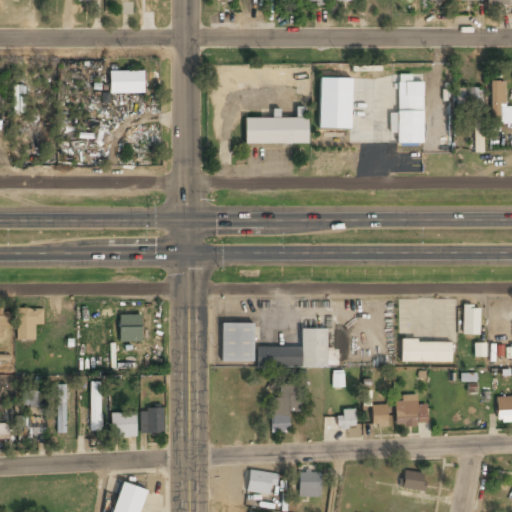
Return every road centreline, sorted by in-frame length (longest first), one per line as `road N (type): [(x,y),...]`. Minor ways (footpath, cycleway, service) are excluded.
road 1 (residential): [(511,445),(0,468)]
road 2 (residential): [(0,288),(511,290)]
road 3 (residential): [(0,184),(511,183)]
road 4 (trunk): [(0,254),(511,254)]
road 5 (residential): [(511,39),(0,39)]
road 6 (trunk): [(511,221),(0,221)]
road 7 (secondary): [(188,221),(191,511)]
road 8 (tertiary): [(186,0),(188,221)]
